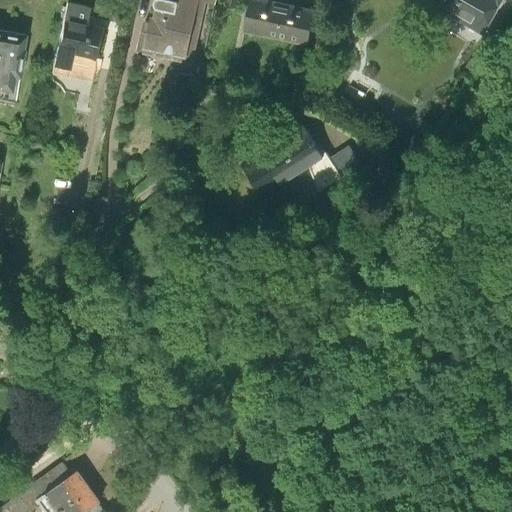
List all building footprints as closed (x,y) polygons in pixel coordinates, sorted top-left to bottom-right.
[(179,0),(179,4),(168,2),(167,2),(167,1),(166,0),(156,0),(155,2),(154,5),(155,7),(156,10),(158,11),(158,12),(156,23),(145,21),(139,53),(194,64),(207,2),(215,4),(216,0),(179,0)] [(271,0),(254,0),(248,35),(311,46),(317,13),(271,5),(271,0)] [(511,0),(425,0),(426,4),(485,37),(506,0),(511,3),(511,0)] [(94,11),(67,5),(52,74),(95,83),(108,24),(92,20),(94,11)] [(26,37),(0,31),(0,102),(13,105),(26,37)] [(244,164),(266,199),(313,169),(326,161),(312,139),(304,126),(244,164)] [(349,148),(330,159),(315,137),(312,139),(326,161),(313,169),(324,193),(344,180),(343,178),(362,165),(349,148)] [(76,475),(64,459),(7,501),(12,508),(5,511),(28,511),(27,510),(40,500),(76,475)] [(85,511),(102,500),(81,471),(76,475),(40,500),(48,511),(85,511)] [(110,511),(102,500),(85,511),(110,511)]
